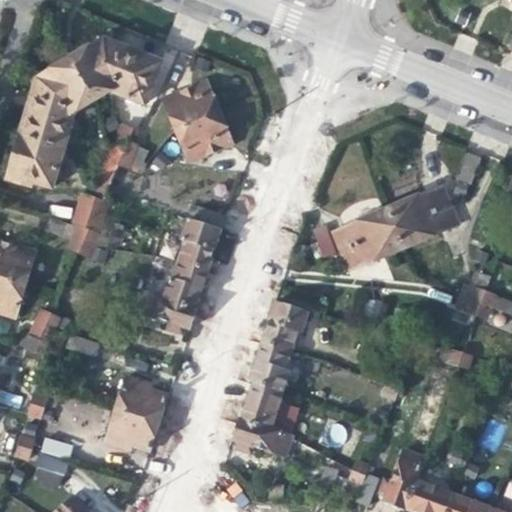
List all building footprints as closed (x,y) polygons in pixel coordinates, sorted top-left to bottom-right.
[(91,99),(107,90),(107,68),(116,46),(110,44),(107,36),(97,36),(95,45),(80,53),(70,59),(91,99)] [(131,52),(116,46),(107,68),(107,90),(113,92),(143,104),(159,63),(131,52)] [(70,111),(91,99),(70,59),(44,74),(36,73),(29,83),(34,87),(30,100),(47,105),(54,100),(57,107),(70,111)] [(163,100),(175,132),(219,115),(219,113),(205,82),(196,86),(163,100)] [(59,148),(70,111),(57,107),(54,100),(47,105),(30,100),(25,117),(20,135),(59,148)] [(232,145),(219,115),(175,132),(189,164),(214,153),(232,145)] [(121,126),(116,137),(127,142),(130,136),(132,132),(121,126)] [(47,188),(59,148),(20,135),(6,181),(16,184),(27,187),(28,182),(47,188)] [(116,137),(111,147),(122,152),(127,142),(116,137)] [(135,145),(127,142),(122,152),(130,157),(135,145)] [(113,172),(118,160),(122,152),(111,147),(102,167),(113,172)] [(127,165),(130,157),(122,152),(118,160),(127,165)] [(472,186),(480,159),(464,155),(457,181),(472,186)] [(102,167),(93,186),(104,191),(113,172),(102,167)] [(93,186),(87,199),(99,202),(104,191),(93,186)] [(429,190),(387,208),(395,227),(447,205),(439,186),(429,190)] [(71,224),(77,226),(87,230),(96,233),(105,204),(99,202),(87,199),(80,196),(75,213),(71,224)] [(196,205),(191,221),(219,230),(224,214),(196,205)] [(447,205),(395,227),(402,246),(443,229),(455,224),(447,205)] [(332,231),(340,250),(395,227),(387,208),(339,228),(332,231)] [(212,250),(219,230),(191,221),(188,219),(181,238),(185,239),(178,260),(206,270),(212,250)] [(46,221),(42,233),(67,241),(70,227),(46,221)] [(72,236),(82,241),(87,230),(77,226),(72,236)] [(359,265),(402,246),(395,227),(340,250),(348,269),(359,265)] [(322,258),(335,253),(324,228),(312,233),(322,258)] [(91,244),(96,233),(87,230),(82,241),(91,244)] [(68,248),(78,253),(82,241),(72,236),(68,248)] [(86,256),(91,244),(82,241),(78,253),(86,256)] [(0,278),(23,286),(33,253),(0,243),(0,278)] [(200,287),(206,270),(178,260),(172,280),(168,279),(162,299),(193,308),(200,287)] [(23,286),(0,278),(0,313),(13,318),(23,286)] [(442,304),(446,292),(424,284),(419,295),(442,304)] [(483,295),(473,291),(470,301),(478,305),(483,295)] [(195,309),(193,308),(162,299),(142,292),(136,313),(166,323),(163,330),(171,332),(178,334),(181,328),(188,330),(195,309)] [(442,304),(465,313),(470,301),(446,292),(442,304)] [(483,295),(478,305),(474,316),(484,320),(493,299),(483,295)] [(465,313),(474,316),(478,305),(470,301),(465,313)] [(269,315),(261,341),(289,349),(294,332),(298,333),(304,311),(273,302),(269,315)] [(34,323),(43,327),(49,315),(40,311),(34,323)] [(58,319),(49,315),(43,327),(52,331),(58,319)] [(47,341),(52,331),(43,327),(38,338),(47,341)] [(59,334),(52,331),(47,341),(44,352),(53,355),(59,334)] [(99,332),(95,346),(122,353),(125,339),(99,332)] [(43,357),(44,352),(47,341),(38,338),(23,334),(18,350),(43,357)] [(91,358),(95,346),(69,339),(65,351),(91,358)] [(249,381),(252,382),(279,390),(286,371),(283,370),(289,349),(261,341),(256,359),(249,381)] [(445,364),(455,367),(459,355),(449,352),(445,364)] [(467,358),(459,355),(455,367),(463,370),(467,358)] [(125,377),(114,411),(157,425),(166,397),(153,393),(146,390),(148,384),(125,377)] [(388,377),(385,386),(396,390),(400,381),(388,377)] [(268,428),(279,390),(252,382),(246,402),(240,420),(268,428)] [(393,400),(396,390),(385,386),(381,395),(393,400)] [(47,387),(44,398),(41,408),(38,417),(34,429),(30,441),(28,451),(65,461),(68,451),(41,443),(57,390),(47,387)] [(32,394),(29,404),(41,408),(44,398),(32,394)] [(61,426),(78,431),(86,403),(69,398),(61,426)] [(26,414),(38,417),(41,408),(29,404),(26,414)] [(128,446),(147,453),(157,425),(114,411),(104,443),(126,451),(128,446)] [(291,435),(268,428),(240,420),(237,419),(230,440),(237,442),(236,450),(240,451),(248,453),(250,446),(283,456),(291,435)] [(22,425),(18,438),(30,441),(34,429),(22,425)] [(30,441),(18,438),(16,447),(28,451),(30,441)] [(145,458),(147,453),(128,446),(126,451),(137,455),(145,458)] [(25,460),(28,451),(16,447),(13,456),(25,460)] [(403,510),(403,509),(413,481),(421,458),(402,452),(391,482),(383,479),(378,492),(386,496),(383,503),(403,510)] [(38,458),(35,470),(61,478),(65,465),(38,458)] [(355,463),(352,471),(364,475),(367,467),(355,463)] [(336,472),(323,469),(316,496),(329,499),(336,472)] [(348,482),(360,486),(364,475),(352,471),(348,482)] [(377,481),(364,475),(360,486),(354,500),(354,501),(369,506),(377,481)] [(511,481),(508,480),(503,496),(511,498),(511,481)] [(433,488),(413,481),(403,509),(412,511),(443,511),(450,496),(434,490),(433,488)] [(344,497),(354,500),(360,486),(348,482),(344,497)] [(486,511),(488,508),(469,502),(468,503),(450,496),(443,511),(486,511)] [(87,511),(71,497),(56,511),(87,511)]
